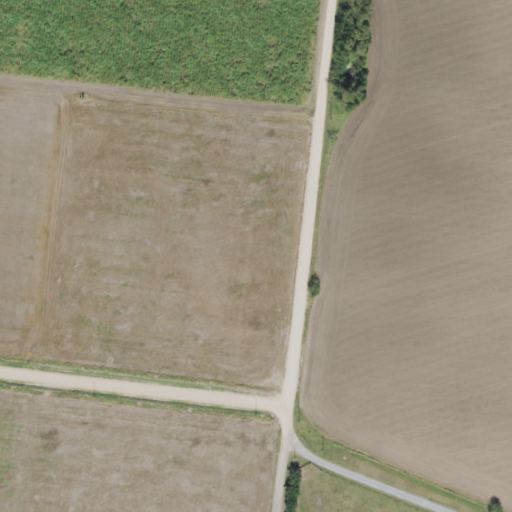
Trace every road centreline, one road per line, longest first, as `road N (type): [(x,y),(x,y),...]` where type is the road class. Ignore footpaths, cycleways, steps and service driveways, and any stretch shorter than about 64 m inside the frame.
road 1 (residential): [(284,418),(332,0)]
road 2 (residential): [(285,408),(0,375)]
road 3 (residential): [(284,418),(511,510)]
